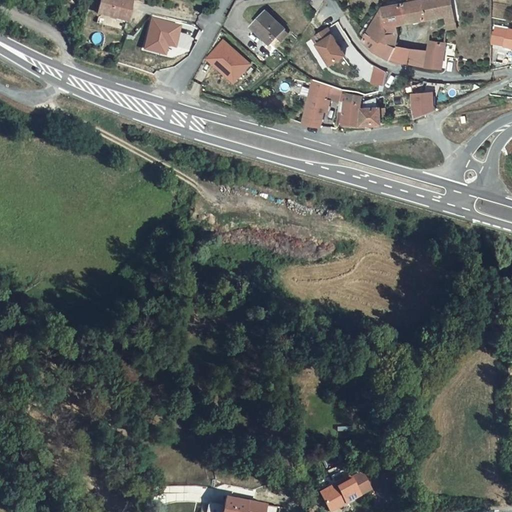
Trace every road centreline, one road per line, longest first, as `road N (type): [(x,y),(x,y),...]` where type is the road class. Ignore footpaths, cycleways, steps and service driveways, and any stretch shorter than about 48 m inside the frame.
road 1 (secondary): [(66,85),(210,144),(448,208)]
road 2 (secondary): [(444,185),(166,105)]
road 3 (secondary): [(166,105),(0,41)]
road 4 (residential): [(511,69),(453,77),(410,72),(363,47)]
road 5 (residential): [(511,75),(438,115),(432,128),(463,163)]
road 6 (residential): [(166,105),(223,0)]
